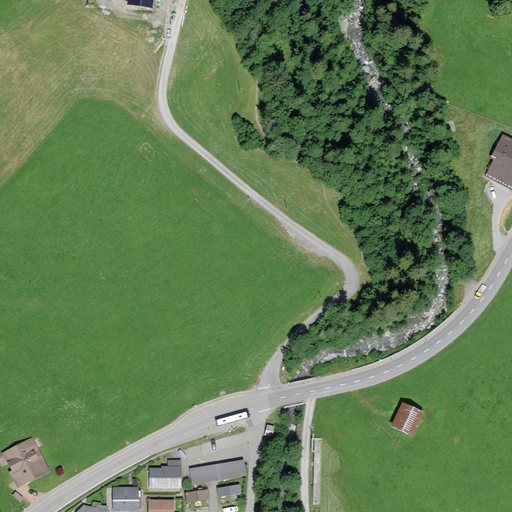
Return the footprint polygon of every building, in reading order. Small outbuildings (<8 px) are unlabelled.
[(511,141),(503,136),(492,157),(497,160),(494,166),(492,165),(487,175),(511,189),(511,141)] [(393,428),(411,436),(421,415),(403,406),(393,428)] [(15,478),(19,485),(26,481),(30,479),(29,476),(45,468),(31,441),(6,454),(15,470),(12,472),(15,478)] [(178,486),(179,469),(164,468),(164,470),(152,470),(152,486),(178,486)] [(218,486),(219,496),(242,493),(241,484),(218,486)] [(141,508),(141,490),(117,490),(117,509),(141,508)] [(149,511),(173,511),(173,501),(149,500),(149,511)]
